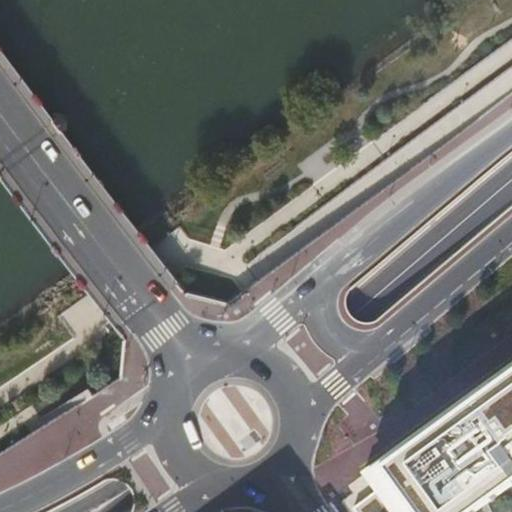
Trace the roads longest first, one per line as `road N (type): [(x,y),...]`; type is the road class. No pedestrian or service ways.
road 1 (primary): [(132,491),(511,181)]
road 2 (secondary): [(0,112),(195,368)]
road 3 (primary): [(511,131),(309,291)]
road 4 (primary): [(168,430),(0,509)]
road 5 (primary): [(370,355),(511,238)]
